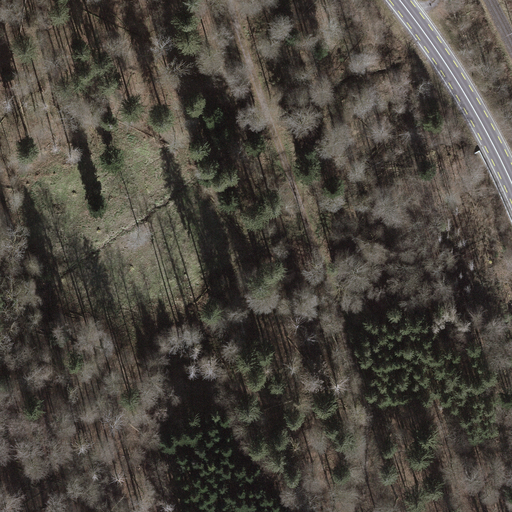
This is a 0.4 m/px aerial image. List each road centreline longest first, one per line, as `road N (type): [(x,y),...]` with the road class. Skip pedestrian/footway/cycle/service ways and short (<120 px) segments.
road 1 (track): [(228,0),(359,364),(365,511)]
road 2 (primary): [(511,182),(445,62),(399,0)]
